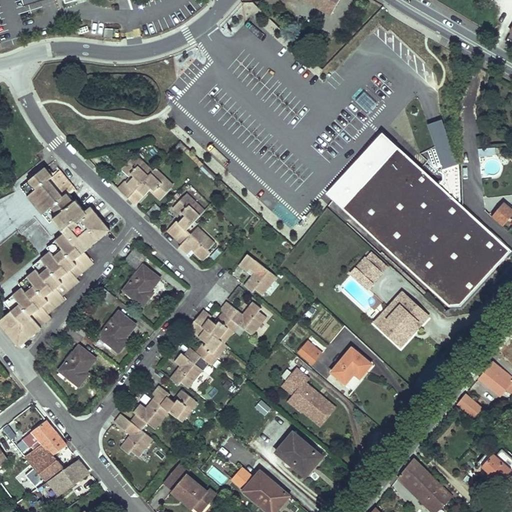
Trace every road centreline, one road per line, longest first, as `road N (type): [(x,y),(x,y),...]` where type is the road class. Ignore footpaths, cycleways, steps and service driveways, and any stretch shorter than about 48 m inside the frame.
road 1 (residential): [(80,439),(198,284),(191,267),(138,219)]
road 2 (tertiary): [(359,511),(511,313)]
road 3 (residential): [(10,63),(64,48),(147,51),(202,26),(226,0)]
road 4 (residential): [(138,219),(55,143),(10,63)]
road 5 (residential): [(19,364),(138,219)]
road 6 (secondary): [(388,0),(511,72)]
road 7 (secondary): [(511,60),(406,0)]
